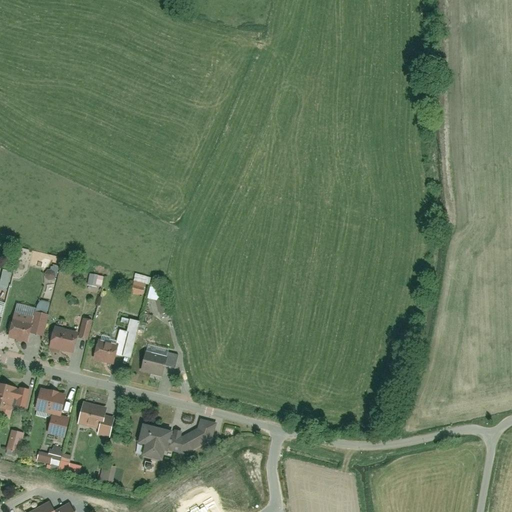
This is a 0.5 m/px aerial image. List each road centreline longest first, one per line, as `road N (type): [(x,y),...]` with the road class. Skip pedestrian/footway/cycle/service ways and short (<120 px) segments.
road 1 (residential): [(0,359),(277,434)]
road 2 (residential): [(277,434),(383,448),(494,432)]
